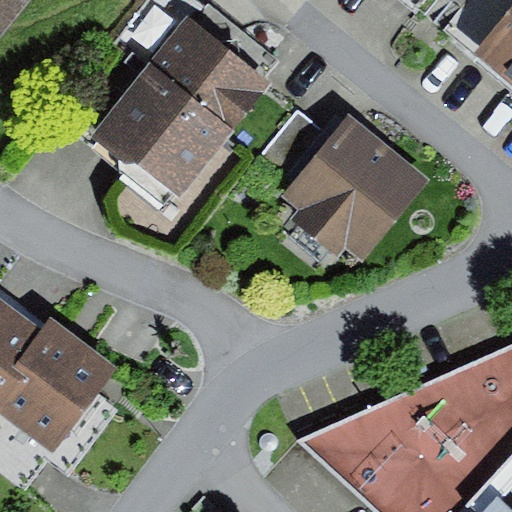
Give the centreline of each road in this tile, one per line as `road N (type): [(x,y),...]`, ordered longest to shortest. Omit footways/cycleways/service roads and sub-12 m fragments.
road 1 (residential): [(511,211),(276,0)]
road 2 (residential): [(0,214),(266,371)]
road 3 (residential): [(266,371),(511,262)]
